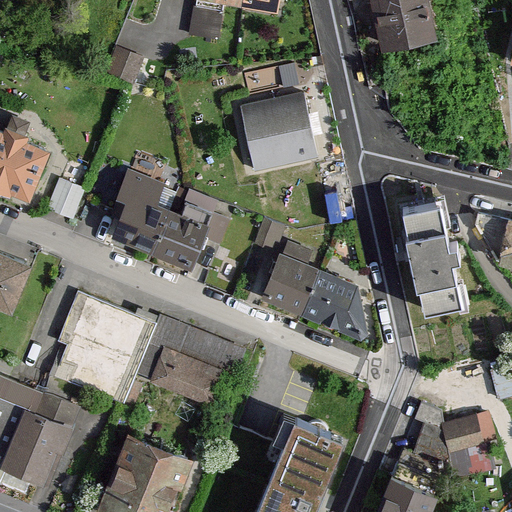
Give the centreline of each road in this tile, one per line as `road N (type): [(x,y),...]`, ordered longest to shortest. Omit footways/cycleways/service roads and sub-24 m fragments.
road 1 (residential): [(0,216),(399,368)]
road 2 (residential): [(399,368),(346,119)]
road 3 (residential): [(352,511),(399,368)]
road 4 (residential): [(511,291),(492,272),(450,193),(449,170)]
road 5 (residential): [(346,119),(322,0)]
